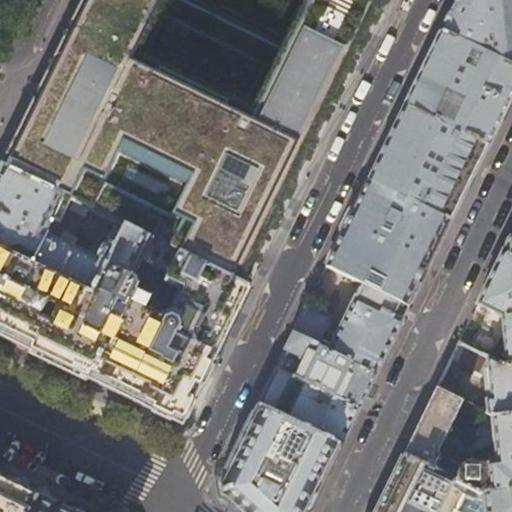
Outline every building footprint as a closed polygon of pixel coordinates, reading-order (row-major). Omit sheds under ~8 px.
[(323,135),(378,23),(384,12),(389,0),(310,0),(251,121),(132,59),(161,0),(82,0),(68,30),(36,95),(8,152),(1,166),(64,197),(73,201),(88,209),(115,222),(124,227),(248,288),(271,242),(302,178),(323,135)] [(511,0),(456,0),(440,32),(511,67),(511,0)] [(511,95),(511,67),(440,32),(425,64),(404,106),(487,147),(503,113),(511,95)] [(487,147),(404,106),(387,140),(367,180),(451,221),(470,182),(487,147)] [(0,249),(9,253),(11,249),(18,247),(40,258),(36,267),(92,294),(124,227),(115,222),(111,231),(109,230),(107,235),(108,236),(103,247),(102,249),(101,249),(98,255),(99,255),(98,259),(73,247),(78,238),(63,231),(59,240),(46,234),(64,197),(1,166),(0,168),(0,249)] [(451,221),(367,180),(347,223),(326,266),(331,268),(409,307),(428,268),(451,221)] [(70,208),(85,215),(88,209),(73,201),(70,208)] [(0,336),(24,348),(181,424),(182,424),(202,383),(233,320),(248,288),(124,227),(92,294),(36,267),(9,253),(0,249),(0,336)] [(511,237),(509,240),(506,246),(506,253),(503,251),(481,297),(458,344),(502,365),(511,364),(511,237)] [(391,342),(409,307),(331,268),(317,296),(309,312),(304,309),(293,333),(376,374),(391,342)] [(286,347),(275,369),(358,410),(367,392),(376,374),(293,333),(286,347)] [(511,364),(502,365),(458,344),(447,365),(489,383),(490,400),(485,400),(487,414),(487,415),(492,417),(511,415),(511,364)] [(267,384),(257,405),(290,421),(303,428),(341,446),(350,427),(358,410),(275,369),(267,384)] [(470,451),(487,415),(487,414),(436,388),(422,418),(403,456),(481,494),(511,490),(511,415),(492,417),(497,462),(478,463),(473,462),(470,451)] [(290,421),(257,405),(240,441),(219,484),(221,499),(235,511),(308,511),(319,491),(341,446),(303,428),(299,435),(287,429),(290,421)] [(511,511),(511,490),(481,494),(403,456),(375,511),(511,511)] [(0,511),(66,511),(0,479),(0,511)]
